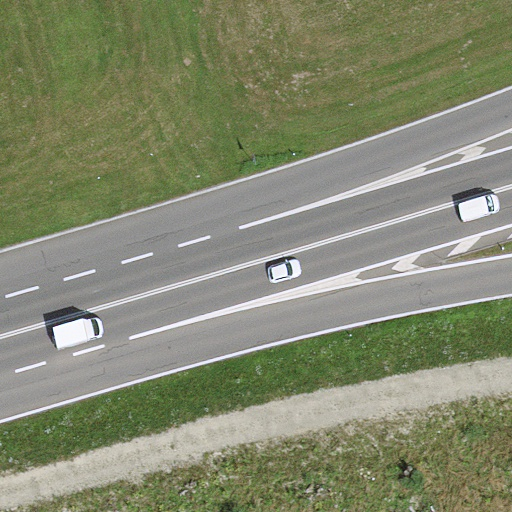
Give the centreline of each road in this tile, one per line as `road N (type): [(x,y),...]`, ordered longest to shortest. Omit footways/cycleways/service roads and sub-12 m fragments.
road 1 (track): [(0,496),(298,413),(511,378)]
road 2 (trunk): [(100,300),(511,275)]
road 3 (trunk): [(511,109),(444,134),(242,258)]
road 4 (trunk): [(511,178),(242,258)]
road 5 (trunk): [(242,258),(100,300)]
